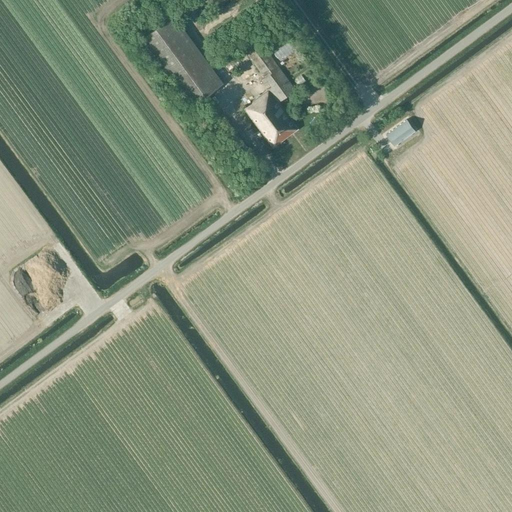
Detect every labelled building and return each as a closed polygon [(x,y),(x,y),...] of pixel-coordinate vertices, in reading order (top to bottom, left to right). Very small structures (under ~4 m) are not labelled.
[(174,14),(138,40),(188,108),(223,82),(174,14)] [(267,81),(272,88),(268,90),(245,108),(273,146),(297,128),(278,102),(295,89),(253,31),(239,42),(260,71),(261,70),(265,76),(261,79),(264,83),(267,81)] [(283,58),(304,42),(299,35),(278,51),(283,58)] [(306,73),(300,77),(303,82),(309,77),(306,73)] [(239,159),(250,151),(222,114),(210,123),(239,159)] [(407,119),(386,134),(394,145),(415,131),(407,119)]
